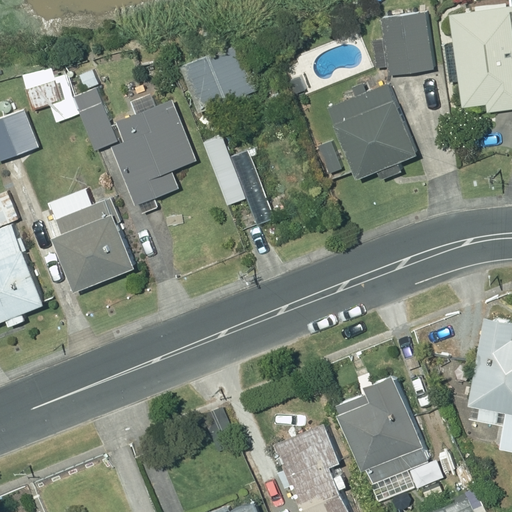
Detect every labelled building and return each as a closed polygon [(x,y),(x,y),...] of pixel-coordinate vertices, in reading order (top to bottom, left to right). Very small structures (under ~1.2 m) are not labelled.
[(430,0),(403,0),(405,15),(389,17),(394,63),(410,61),(411,64),(438,61),(430,0)] [(511,1),(455,9),(468,103),(491,100),(492,108),(511,105),(511,1)] [(243,40),(185,62),(203,108),(261,85),(243,40)] [(56,62),(26,70),(36,105),(53,101),(60,119),(84,109),(99,146),(122,137),(100,84),(78,93),(69,70),(60,74),(56,62)] [(69,64),(73,75),(79,73),(75,62),(69,64)] [(83,71),(89,85),(102,80),(97,66),(83,71)] [(304,74),(293,78),(298,91),(309,87),(304,74)] [(368,76),(358,80),(362,89),(335,101),(364,172),(383,165),(387,174),(408,166),(404,156),(424,148),(394,76),(372,85),(368,76)] [(201,156),(177,94),(161,100),(156,89),(135,97),(139,109),(121,116),(129,137),(116,141),(140,201),(142,200),(146,209),(162,202),(158,194),(183,184),(177,165),(201,156)] [(0,120),(0,157),(1,160),(24,151),(11,117),(0,120)] [(308,131),(247,155),(269,209),(330,186),(308,131)] [(0,318),(11,315),(14,322),(31,315),(28,307),(50,298),(16,218),(23,215),(11,187),(0,190),(0,318)] [(64,214),(69,227),(58,232),(81,286),(140,261),(121,215),(123,214),(115,192),(64,214)] [(511,312),(493,309),(474,400),(511,407),(511,312)] [(435,457),(401,367),(372,379),(379,395),(345,408),(368,466),(370,465),(376,480),(435,457)] [(239,442),(223,404),(204,412),(219,450),(239,442)] [(281,438),(311,511),(357,511),(337,461),(347,457),(332,418),(281,438)] [(265,511),(259,495),(237,504),(234,497),(197,511),(265,511)] [(477,511),(471,495),(427,511),(477,511)]
